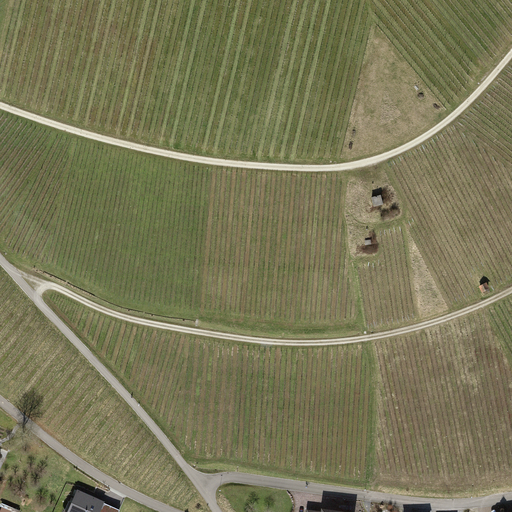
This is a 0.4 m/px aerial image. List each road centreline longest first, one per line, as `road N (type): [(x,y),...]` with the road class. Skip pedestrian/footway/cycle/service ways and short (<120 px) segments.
road 1 (track): [(511,53),(439,127),(395,151),(333,167),(179,155),(0,104)]
road 2 (track): [(21,281),(151,323),(298,342),(408,329),(511,289)]
road 3 (track): [(218,511),(144,414),(0,257)]
road 4 (track): [(200,486),(226,476),(424,503),(511,496)]
road 5 (track): [(0,400),(89,470),(171,511)]
